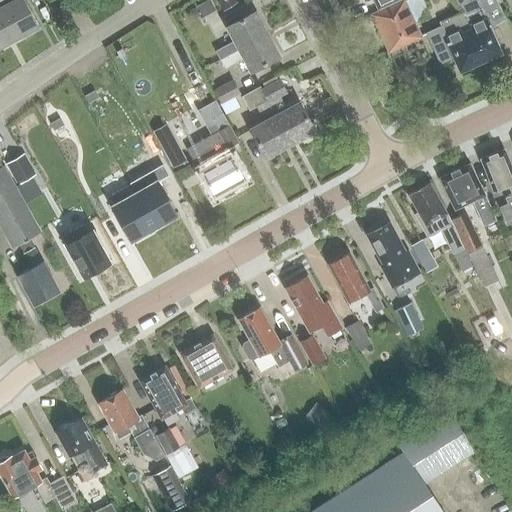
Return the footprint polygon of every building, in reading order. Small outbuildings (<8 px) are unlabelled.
[(0,23),(10,42),(37,28),(21,0),(15,0),(0,8),(0,23)] [(215,10),(209,0),(207,0),(196,6),(202,17),(215,10)] [(217,0),(223,9),(235,2),(234,0),(217,0)] [(363,0),(365,1),(367,0),(372,0),(377,9),(397,0),(363,0)] [(388,52),(421,37),(403,0),(401,0),(371,15),(388,52)] [(490,29),(496,26),(506,21),(494,0),(450,0),(461,12),(438,23),(440,28),(426,35),(440,64),(455,57),(461,70),(498,52),(495,45),(497,44),(490,29)] [(225,57),(266,34),(254,12),(226,27),(236,44),(231,47),(229,43),(220,48),(224,56),(225,57)] [(0,47),(10,42),(0,23),(0,47)] [(250,71),(278,56),(266,34),(225,57),(224,56),(218,59),(223,68),(239,60),(237,56),(241,54),(250,71)] [(115,74),(108,78),(113,88),(120,84),(115,74)] [(240,94),(232,79),(212,89),(220,104),(240,94)] [(289,144),(314,131),(298,102),(278,113),(276,108),(280,106),(281,102),(278,95),(284,92),(278,79),(259,89),(265,99),(289,144)] [(265,99),(259,89),(258,86),(240,96),(247,110),(254,106),(258,114),(263,115),(267,113),(269,118),(250,129),(265,157),(289,144),(265,99)] [(98,97),(94,91),(84,96),(88,103),(98,97)] [(337,113),(333,104),(329,97),(323,101),(320,107),(326,118),(337,113)] [(63,125),(59,118),(49,124),(53,131),(63,125)] [(201,171),(205,180),(203,182),(202,185),(206,193),(209,194),(212,192),(213,195),(243,179),(226,149),(238,143),(226,121),(203,133),(204,136),(185,147),(194,163),(197,161),(202,171),(201,171)] [(166,123),(152,131),(171,168),(186,160),(166,123)] [(511,171),(503,149),(480,159),(493,191),(507,186),(511,195),(504,198),(507,204),(500,206),(499,209),(505,222),(507,223),(511,221),(511,171)] [(17,185),(32,176),(20,155),(5,164),(17,185)] [(469,164),(439,178),(454,209),(472,201),(480,218),(492,212),(469,164)] [(28,238),(40,231),(24,202),(15,186),(3,165),(0,166),(0,227),(12,248),(18,244),(23,253),(34,248),(28,238)] [(32,176),(17,185),(15,186),(24,202),(40,192),(32,176)] [(128,185),(153,229),(175,216),(156,180),(134,192),(130,184),(128,185)] [(429,183),(408,196),(415,209),(412,211),(414,216),(419,224),(426,237),(440,229),(447,243),(452,253),(463,247),(458,237),(446,213),(429,183)] [(153,229),(128,185),(106,197),(131,241),(153,229)] [(498,281),(465,211),(450,219),(482,288),(498,281)] [(60,237),(82,277),(109,262),(87,222),(60,237)] [(389,222),(365,235),(381,263),(378,264),(390,286),(418,271),(407,249),(404,250),(397,236),(389,222)] [(463,247),(452,253),(461,272),(472,266),(463,247)] [(33,304),(57,290),(42,262),(41,262),(34,248),(23,253),(31,267),(18,275),(33,304)] [(349,253),(327,264),(347,302),(364,292),(375,312),(383,307),(372,288),(369,290),(349,253)] [(435,264),(428,253),(418,258),(425,270),(435,264)] [(308,331),(320,325),(327,336),(342,328),(327,300),(322,303),(306,276),(285,288),(308,331)] [(407,294),(403,297),(399,290),(388,296),(399,318),(415,310),(407,294)] [(247,358),(252,359),(268,350),(277,367),(288,361),(293,371),(306,364),(289,334),(277,341),(259,308),(238,320),(248,339),(242,343),(241,348),(247,358)] [(414,315),(400,322),(406,335),(421,329),(414,315)] [(344,326),(357,351),(369,344),(356,320),(344,326)] [(212,334),(179,353),(199,388),(232,369),(212,334)] [(298,342),(312,365),(325,357),(312,334),(298,342)] [(164,366),(139,380),(160,419),(180,408),(183,414),(194,408),(188,398),(183,401),(164,366)] [(397,390),(394,385),(386,382),(380,385),(386,396),(397,390)] [(163,456),(148,429),(140,415),(137,417),(122,389),(97,403),(117,439),(130,432),(142,454),(155,460),(163,456)] [(337,420),(320,406),(309,420),(325,434),(337,420)] [(441,511),(423,483),(474,451),(449,414),(398,446),(402,452),(309,511),(441,511)] [(79,417),(56,430),(78,470),(90,463),(93,470),(105,463),(96,447),(97,446),(91,434),(89,435),(79,417)] [(185,444),(179,447),(168,427),(154,435),(178,478),(198,467),(185,444)] [(62,509),(77,501),(63,476),(49,484),(46,478),(41,481),(36,471),(41,468),(35,457),(29,460),(23,450),(11,456),(5,459),(3,455),(0,457),(0,474),(13,497),(35,484),(45,502),(55,496),(62,509)] [(189,501),(169,464),(150,475),(170,511),(189,501)] [(233,485),(221,469),(208,479),(220,494),(233,485)] [(114,511),(110,503),(92,511),(114,511)]
